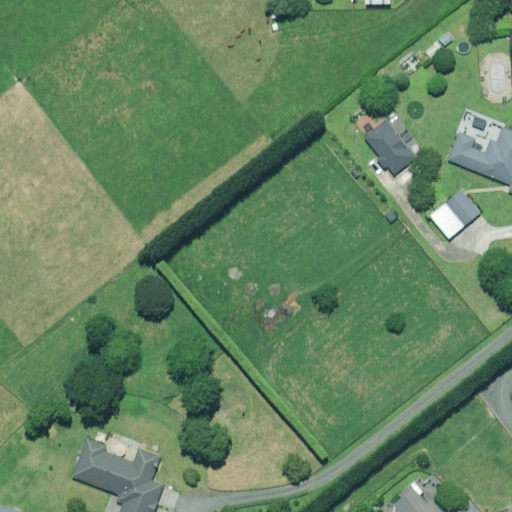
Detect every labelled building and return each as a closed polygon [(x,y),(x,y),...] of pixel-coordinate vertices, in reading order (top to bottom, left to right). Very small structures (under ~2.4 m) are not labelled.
[(511,131),(505,129),(499,144),(493,142),(487,155),(473,149),(477,140),(462,133),(450,161),(511,185),(511,186),(509,193),(511,193),(511,131)] [(482,215),(464,192),(433,217),(451,240),(482,215)] [(402,221),(389,201),(379,207),(393,228),(402,221)] [(109,446),(90,439),(75,478),(121,496),(119,501),(126,504),(122,511),(157,511),(167,486),(153,481),(162,457),(143,450),(137,464),(107,452),(109,446)] [(423,496),(417,489),(393,510),(394,511),(442,511),(426,493),(423,496)]
